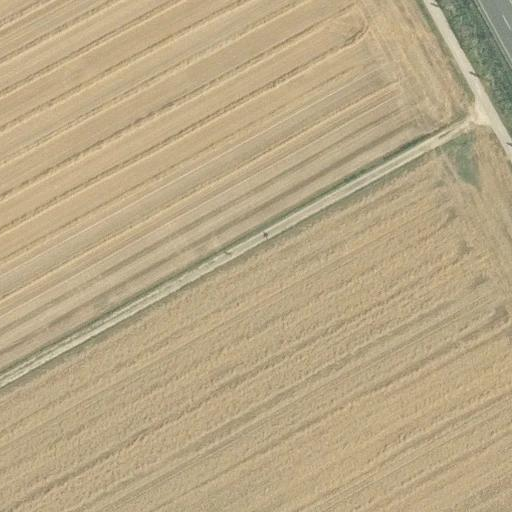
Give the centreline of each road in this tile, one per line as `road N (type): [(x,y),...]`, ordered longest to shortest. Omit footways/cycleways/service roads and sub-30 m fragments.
road 1 (track): [(0,385),(487,116)]
road 2 (track): [(511,162),(423,0)]
